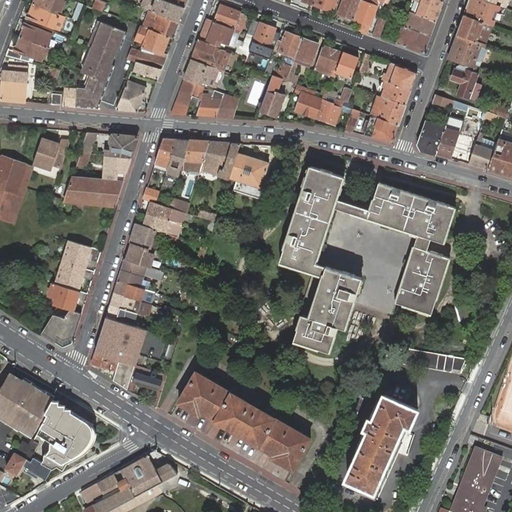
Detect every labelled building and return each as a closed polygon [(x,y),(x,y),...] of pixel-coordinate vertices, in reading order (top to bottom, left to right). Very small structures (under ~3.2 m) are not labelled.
[(34,0),(33,4),(57,13),(58,10),(61,11),(64,3),(65,0),(64,0),(34,0)] [(101,0),(96,0),(94,8),(103,11),(107,2),(101,0)] [(167,0),(166,0),(161,15),(180,22),(185,7),(167,0)] [(337,0),(313,0),(312,4),(333,12),(337,0)] [(343,0),(338,14),(355,20),(362,0),(361,0),(343,0)] [(361,0),(362,0),(355,20),(362,23),(360,30),(367,32),(370,25),(371,26),(378,6),(379,1),(376,0),(374,3),(370,2),(371,0),(361,0)] [(436,21),(443,1),(440,0),(415,0),(418,1),(414,13),(417,14),(436,21)] [(484,0),(470,0),(465,14),(492,25),(494,20),(492,19),(495,9),(498,11),(500,6),(484,0)] [(80,3),(77,11),(82,13),(85,5),(80,3)] [(57,13),(33,4),(30,14),(28,14),(27,17),(55,28),(59,17),(56,16),(57,13)] [(221,5),(215,21),(240,31),(241,31),(246,18),(242,17),(244,13),(221,5)] [(161,15),(150,11),(144,26),(150,29),(169,36),(174,38),(180,22),(161,15)] [(431,36),(436,21),(417,14),(414,13),(412,12),(411,12),(405,26),(431,36)] [(489,34),(492,25),(465,14),(458,35),(482,43),(486,33),(489,34)] [(385,19),(379,17),(372,34),(379,37),(385,19)] [(221,42),(231,46),(232,43),(235,44),(240,31),(215,21),(208,18),(200,39),(216,45),(219,46),(221,42)] [(70,27),(76,29),(79,21),(74,19),(73,19),(70,27)] [(253,20),(248,33),(255,36),(259,23),(253,20)] [(96,31),(90,46),(93,47),(114,55),(117,48),(118,44),(122,45),(127,32),(102,21),(98,32),(96,31)] [(25,27),(21,37),(47,47),(52,33),(25,23),(23,27),(25,27)] [(255,36),(249,52),(262,56),(264,51),(267,52),(274,32),(267,30),(268,26),(259,23),(255,36)] [(144,26),(141,25),(135,39),(145,42),(150,29),(144,26)] [(424,53),(431,36),(405,26),(402,25),(400,32),(402,33),(398,44),(424,53)] [(165,59),(167,54),(163,53),(169,36),(150,29),(145,42),(143,47),(155,50),(153,55),(165,59)] [(265,72),(273,75),(282,78),(286,80),(302,38),(286,32),(282,42),(278,52),(277,55),(288,59),(286,64),(282,62),(280,69),(275,67),(276,63),(270,61),(265,72)] [(239,46),(237,53),(247,56),(249,52),(255,36),(248,33),(243,47),(239,46)] [(458,35),(449,59),(466,65),(473,67),(476,68),(477,65),(474,64),(476,59),(480,61),(483,60),(487,50),(485,47),(484,47),(486,44),(482,43),(458,35)] [(9,48),(6,55),(29,61),(31,57),(42,61),(43,58),(45,59),(49,48),(47,47),(21,37),(17,47),(16,47),(14,51),(9,48)] [(286,80),(295,83),(298,76),(294,74),(297,66),(296,62),(298,58),(301,59),(299,63),(310,67),(314,56),(319,44),(302,38),(286,80)] [(199,62),(222,70),(223,67),(220,66),(220,63),(225,65),(228,56),(227,56),(228,52),(221,50),(222,47),(219,46),(216,45),(200,39),(196,47),(192,59),(199,62)] [(282,42),(277,40),(274,50),(278,52),(282,42)] [(65,43),(61,53),(66,54),(67,52),(69,45),(65,43)] [(318,58),(315,68),(335,76),(336,72),(343,53),(323,45),(318,58)] [(93,47),(84,72),(91,75),(108,82),(113,69),(109,68),(111,64),(114,56),(114,55),(93,47)] [(143,47),(141,52),(153,55),(155,50),(143,47)] [(141,52),(132,49),(130,53),(128,58),(130,59),(137,61),(162,69),(165,59),(153,55),(141,52)] [(359,58),(343,53),(336,72),(352,77),(359,58)] [(365,72),(367,73),(373,56),(366,53),(359,70),(365,72)] [(310,67),(315,68),(318,58),(314,56),(310,67)] [(258,69),(265,72),(270,61),(262,58),(260,64),(258,69)] [(250,67),(257,69),(258,69),(260,64),(246,59),(244,64),(250,67)] [(158,79),(162,69),(137,61),(133,71),(137,72),(158,79)] [(185,79),(196,83),(201,85),(203,82),(205,83),(216,87),(217,84),(218,84),(221,75),(217,74),(218,71),(221,72),(222,70),(199,62),(195,74),(188,70),(185,79)] [(386,80),(411,90),(417,72),(391,62),(387,74),(385,73),(383,79),(386,80)] [(0,99),(1,99),(25,102),(28,73),(28,67),(10,65),(10,71),(4,71),(2,86),(0,85),(0,99)] [(473,67),(466,65),(465,67),(460,65),(457,66),(456,69),(452,79),(462,83),(458,94),(476,101),(482,85),(475,83),(478,75),(474,73),(476,68),(473,67)] [(53,67),(50,77),(57,79),(60,70),(56,68),(53,67)] [(82,107),(98,108),(102,97),(107,85),(108,82),(91,75),(84,87),(77,86),(77,90),(64,89),(63,105),(82,107)] [(269,86),(260,110),(270,114),(272,110),(279,113),(286,94),(277,91),(276,94),(271,92),(272,89),(273,90),(274,87),(278,89),(282,78),(273,75),(269,86)] [(180,91),(192,95),(196,83),(185,79),(180,91)] [(129,80),(117,110),(138,112),(141,104),(142,101),(145,92),(147,87),(133,82),(129,80)] [(405,105),(411,90),(386,80),(383,87),(385,88),(382,96),(383,97),(405,105)] [(256,105),(263,84),(255,81),(247,102),(256,105)] [(201,103),(197,116),(216,117),(224,94),(215,90),(214,94),(202,94),(204,86),(201,85),(196,83),(192,95),(192,96),(193,96),(192,100),(201,103)] [(296,110),(316,118),(324,94),(321,93),(307,88),(297,84),(294,92),(301,94),(296,110)] [(348,101),(352,91),(345,88),(340,100),(347,102),(348,101)] [(176,102),(189,106),(192,96),(192,95),(180,91),(176,102)] [(53,93),(52,104),(61,105),(62,94),(53,93)] [(216,117),(232,118),(239,99),(224,94),(216,117)] [(324,94),(316,118),(335,125),(343,103),(331,99),(331,97),(327,95),(324,94)] [(451,109),(452,106),(454,100),(436,94),(430,110),(445,116),(448,108),(451,109)] [(398,125),(405,105),(383,97),(382,96),(377,95),(371,115),(379,118),(398,125)] [(466,113),(484,120),(485,117),(487,112),(469,105),(454,100),(452,106),(467,111),(466,113)] [(171,114),(186,115),(189,106),(176,102),(171,114)] [(497,115),(505,119),(509,110),(494,105),(491,113),(497,115)] [(357,120),(360,111),(352,108),(346,106),(345,110),(353,114),(352,116),(351,116),(346,131),(353,132),(357,120)] [(495,121),(497,115),(491,113),(487,112),(485,117),(495,121)] [(393,140),(398,125),(379,118),(371,115),(368,125),(371,126),(369,132),(366,131),(364,135),(389,142),(393,140)] [(451,159),(469,164),(474,150),(466,147),(465,151),(455,147),(457,141),(463,121),(449,116),(446,126),(444,130),(437,155),(451,159)] [(421,150),(437,155),(444,130),(446,126),(443,125),(442,129),(437,127),(438,125),(426,121),(425,123),(418,144),(421,150)] [(97,133),(87,132),(81,153),(91,154),(97,133)] [(488,169),(506,175),(511,155),(511,137),(500,134),(498,140),(496,146),(496,147),(494,151),(488,169)] [(137,136),(113,135),(111,137),(111,143),(113,145),(112,151),(107,150),(107,155),(132,157),(138,138),(137,136)] [(60,144),(42,138),(34,163),(53,170),(54,165),(62,167),(71,141),(62,140),(60,144)] [(164,138),(156,163),(161,164),(164,165),(169,167),(169,165),(178,139),(164,138)] [(190,140),(178,139),(169,165),(172,167),(181,169),(181,170),(181,169),(182,168),(183,164),(184,160),(190,140)] [(210,141),(190,140),(184,160),(183,164),(182,168),(181,169),(201,170),(204,161),(210,141)] [(469,164),(488,169),(494,151),(496,147),(494,146),(493,151),(479,146),(481,141),(477,140),(476,145),(475,147),(474,150),(469,164)] [(232,143),(210,141),(204,161),(201,170),(201,171),(206,172),(206,171),(219,175),(221,169),(223,170),(232,143)] [(466,147),(474,150),(475,147),(457,141),(455,147),(465,151),(466,147)] [(494,146),(496,147),(496,146),(481,141),(479,146),(493,151),(494,146)] [(238,152),(240,143),(232,143),(223,170),(221,169),(219,175),(229,178),(229,177),(238,152)] [(229,178),(227,186),(259,196),(261,187),(264,178),(266,173),(269,163),(238,152),(229,177),(229,178)] [(91,154),(81,153),(77,165),(87,166),(91,154)] [(0,154),(0,217),(14,223),(26,188),(29,177),(33,166),(3,155),(3,156),(0,154)] [(106,155),(104,178),(117,179),(124,180),(127,173),(132,157),(107,155),(106,155)] [(172,167),(169,165),(169,167),(167,171),(179,175),(181,170),(181,169),(172,167)] [(379,182),(370,209),(337,199),(344,176),(311,166),(281,261),(313,272),(300,313),(303,314),(294,340),(329,351),(338,325),(345,328),(362,275),(316,261),(334,205),(419,232),(396,303),(432,314),(451,257),(423,248),(426,237),(444,243),(445,241),(456,207),(379,182)] [(65,202),(75,203),(77,203),(79,192),(82,192),(83,177),(74,176),(65,202)] [(77,203),(85,204),(116,206),(124,181),(83,177),(82,192),(79,192),(77,203)] [(160,192),(147,188),(144,199),(151,201),(157,203),(160,192)] [(60,199),(53,196),(48,210),(56,212),(60,199)] [(172,198),(168,207),(172,208),(178,210),(182,211),(185,212),(188,213),(189,208),(191,204),(172,198)] [(157,203),(151,201),(147,213),(181,224),(185,212),(182,211),(178,210),(172,208),(168,207),(157,203)] [(207,219),(209,212),(207,212),(201,209),(198,217),(207,219)] [(210,220),(215,222),(217,215),(209,212),(207,219),(210,220)] [(178,236),(181,224),(147,213),(143,225),(160,231),(161,231),(164,232),(166,233),(177,236),(178,236)] [(136,223),(130,242),(157,251),(158,247),(156,246),(161,231),(160,231),(143,225),(136,223)] [(89,257),(92,247),(90,247),(71,240),(64,262),(85,269),(89,257)] [(130,242),(125,259),(144,265),(151,267),(152,267),(157,251),(130,242)] [(198,264),(202,265),(208,246),(204,245),(198,264)] [(121,269),(118,280),(140,287),(148,290),(151,282),(143,279),(145,274),(161,280),(164,271),(151,267),(144,265),(125,259),(121,269)] [(82,280),(85,269),(64,262),(57,284),(76,290),(79,291),(82,280)] [(193,280),(196,282),(199,272),(202,265),(198,264),(193,280)] [(146,302),(151,304),(155,292),(154,292),(148,290),(140,287),(118,280),(114,292),(136,299),(141,301),(146,302)] [(57,284),(54,282),(50,295),(57,297),(55,304),(58,305),(70,309),(75,311),(81,291),(79,291),(76,290),(57,284)] [(186,302),(189,303),(192,295),(193,292),(185,290),(181,301),(186,302)] [(114,292),(110,304),(132,311),(137,312),(138,313),(140,313),(142,314),(145,305),(141,303),(141,301),(136,299),(114,292)] [(145,305),(142,314),(147,316),(151,304),(146,302),(141,301),(141,303),(145,305)] [(110,304),(107,316),(134,325),(138,313),(137,312),(132,311),(110,304)] [(75,311),(70,309),(65,318),(53,314),(50,320),(41,334),(63,347),(72,343),(82,313),(75,311)] [(134,325),(107,316),(95,353),(136,365),(147,329),(134,325)] [(392,350),(390,361),(460,373),(466,358),(403,347),(398,351),(398,352),(392,350)] [(95,353),(92,364),(116,371),(114,381),(128,390),(136,365),(95,353)] [(162,380),(165,381),(167,375),(136,365),(132,377),(129,384),(128,390),(134,393),(137,384),(155,389),(151,403),(157,406),(161,394),(163,388),(160,387),(162,380)] [(14,375),(10,372),(0,389),(0,402),(2,404),(0,408),(0,407),(0,413),(8,419),(20,427),(33,435),(39,426),(41,427),(48,414),(46,413),(51,403),(54,400),(41,391),(36,398),(26,392),(31,385),(23,381),(23,380),(14,375)] [(283,428),(285,423),(277,419),(276,418),(263,411),(261,415),(241,404),(244,400),(232,392),(229,391),(222,387),(220,391),(209,385),(212,381),(210,380),(203,376),(196,372),(179,402),(194,411),(196,408),(201,411),(202,412),(216,420),(235,431),(240,434),(260,446),(274,454),(275,454),(280,457),(278,460),(279,460),(293,469),(311,439),(304,434),(297,430),(296,429),(293,434),(283,428)] [(26,377),(23,381),(31,385),(41,391),(54,400),(56,396),(46,389),(45,391),(35,384),(35,383),(26,377)] [(222,387),(212,381),(209,385),(220,391),(222,387)] [(36,398),(41,391),(31,385),(26,392),(36,398)] [(358,483),(355,489),(378,499),(398,453),(399,451),(400,448),(402,444),(400,442),(397,441),(400,435),(402,436),(405,437),(406,435),(408,432),(410,426),(418,409),(385,394),(373,420),(370,418),(366,427),(369,429),(347,478),(349,479),(358,483)] [(57,401),(54,400),(51,403),(46,413),(48,414),(41,427),(37,434),(34,439),(32,438),(30,442),(29,444),(24,441),(23,440),(16,453),(27,459),(31,461),(34,457),(38,460),(46,465),(52,468),(53,468),(58,465),(65,469),(69,463),(70,463),(74,456),(71,454),(76,446),(79,448),(94,425),(69,409),(57,401)] [(261,415),(263,411),(244,400),(241,404),(261,415)] [(18,430),(19,429),(20,427),(8,419),(6,422),(18,430)] [(296,429),(285,423),(283,428),(293,434),(296,429)] [(95,427),(94,425),(79,448),(86,452),(88,451),(90,449),(92,447),(94,444),(95,441),(96,439),(96,436),(96,433),(96,430),(95,427)] [(31,438),(33,435),(20,427),(19,429),(31,438)] [(71,454),(74,456),(79,448),(76,446),(71,454)] [(451,511),(454,511),(484,511),(487,506),(483,505),(486,498),(487,498),(489,491),(488,490),(497,468),(499,464),(502,456),(476,446),(463,480),(460,488),(451,511)] [(97,482),(81,491),(87,503),(104,493),(106,498),(94,504),(94,505),(85,510),(85,511),(105,511),(177,472),(172,463),(169,462),(165,465),(164,462),(155,466),(150,458),(152,457),(152,458),(161,453),(155,450),(148,454),(121,469),(97,482)] [(27,459),(16,453),(6,469),(17,475),(24,465),(33,470),(35,467),(42,472),(46,465),(38,460),(34,457),(31,461),(27,459)] [(52,468),(46,465),(42,472),(41,475),(39,478),(45,481),(52,468)] [(1,475),(0,478),(0,482),(10,488),(13,482),(1,475)] [(347,485),(355,489),(358,483),(349,479),(347,485)]
